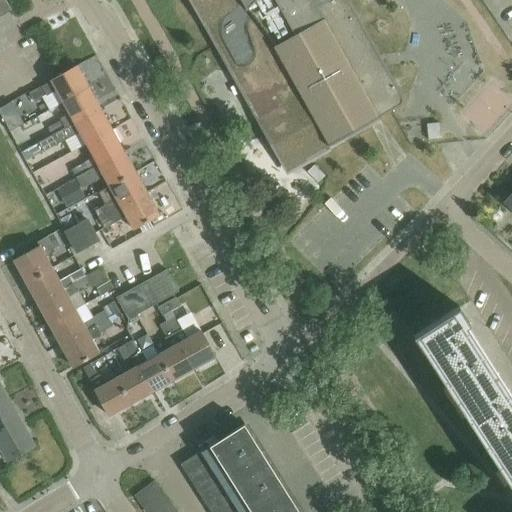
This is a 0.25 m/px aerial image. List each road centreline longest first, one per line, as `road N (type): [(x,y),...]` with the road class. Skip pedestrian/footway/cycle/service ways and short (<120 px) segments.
road 1 (tertiary): [(288,356),(87,0)]
road 2 (residential): [(93,471),(0,305)]
road 3 (residential): [(511,263),(445,202),(511,133)]
road 4 (tertiary): [(383,511),(288,356)]
road 5 (residential): [(147,441),(288,356)]
